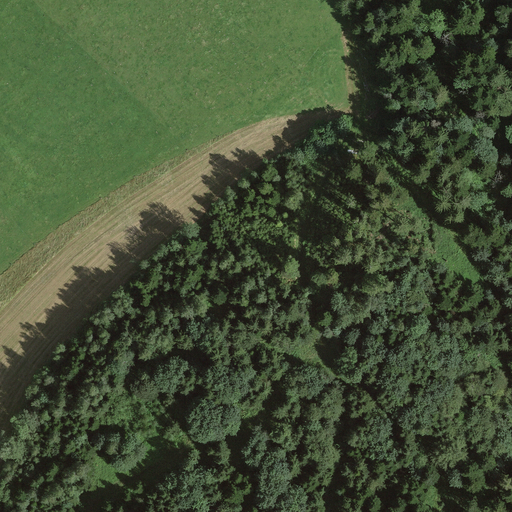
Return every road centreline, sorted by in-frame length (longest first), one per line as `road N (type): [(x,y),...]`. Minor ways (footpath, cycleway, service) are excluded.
road 1 (track): [(338,511),(342,390),(308,299),(300,241),(307,210),(359,122),(344,0)]
road 2 (track): [(511,374),(508,328),(491,283),(359,122)]
road 3 (track): [(414,0),(492,153),(509,217)]
